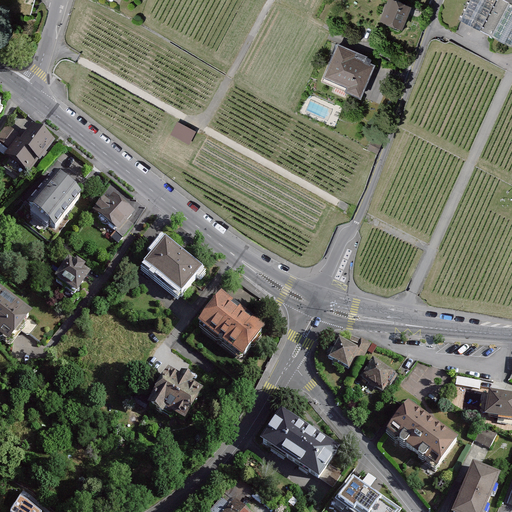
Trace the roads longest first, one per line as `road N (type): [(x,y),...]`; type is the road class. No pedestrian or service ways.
road 1 (track): [(49,42),(431,250),(511,74)]
road 2 (unclassified): [(317,306),(237,259),(25,93)]
road 3 (residential): [(438,0),(317,306)]
road 4 (unclassified): [(511,335),(317,306)]
road 5 (residential): [(289,361),(414,511)]
road 6 (unclassified): [(172,511),(220,469),(289,361)]
road 7 (track): [(202,126),(270,0)]
